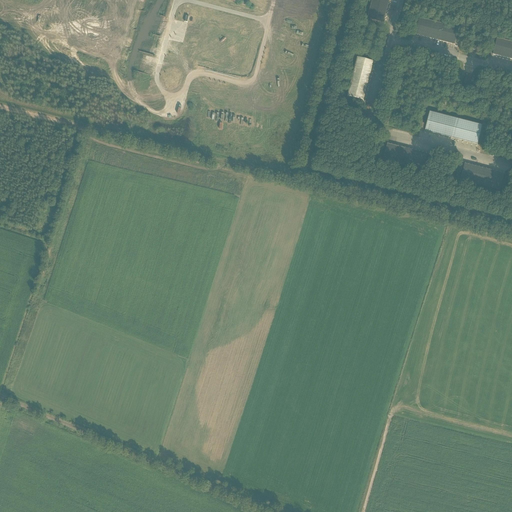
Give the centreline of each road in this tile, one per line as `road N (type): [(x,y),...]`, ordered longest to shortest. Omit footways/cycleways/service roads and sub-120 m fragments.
road 1 (track): [(0,105),(511,223)]
road 2 (track): [(279,511),(2,395)]
